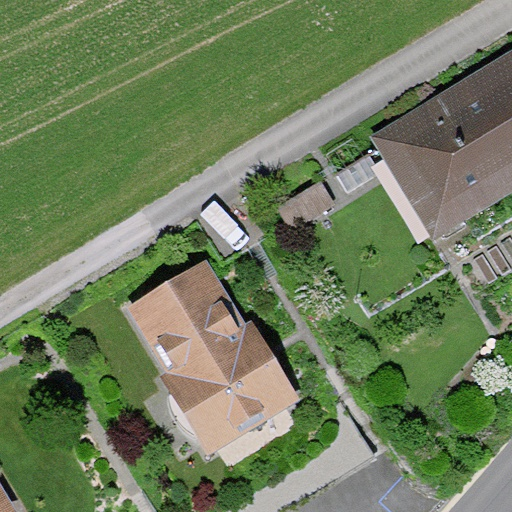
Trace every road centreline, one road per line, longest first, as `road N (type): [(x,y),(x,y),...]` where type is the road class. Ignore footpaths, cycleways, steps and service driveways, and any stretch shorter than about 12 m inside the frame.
road 1 (residential): [(511,17),(169,236)]
road 2 (track): [(169,236),(0,331)]
